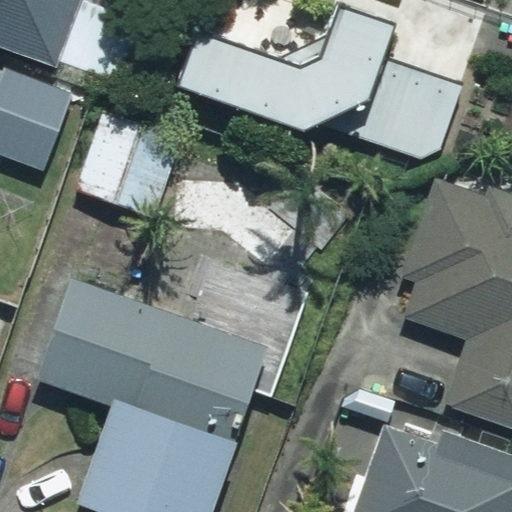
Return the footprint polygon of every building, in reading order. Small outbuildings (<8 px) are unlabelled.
[(84,0),(0,0),(0,49),(60,70),(84,0)] [(193,32),(173,87),(300,133),(362,107),(389,31),(337,13),(321,61),(298,70),(193,32)] [(78,98),(7,68),(0,83),(0,156),(45,176),(78,98)] [(184,139),(101,109),(72,192),(154,222),(184,139)] [(384,308),(343,406),(389,422),(396,402),(459,423),(462,414),(511,430),(511,175),(419,201),(434,256),(408,318),(384,308)] [(211,511),(268,350),(74,282),(39,380),(113,406),(77,508),(89,511),(211,511)] [(436,446),(384,430),(357,511),(511,511),(511,455),(440,433),(436,446)]
